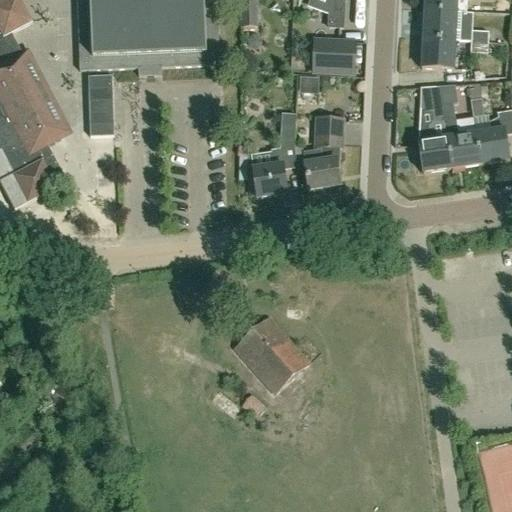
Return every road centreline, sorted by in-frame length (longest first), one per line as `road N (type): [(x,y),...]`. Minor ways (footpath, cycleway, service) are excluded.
road 1 (residential): [(93,260),(379,224)]
road 2 (residential): [(379,224),(384,0)]
road 3 (residential): [(379,224),(511,204)]
